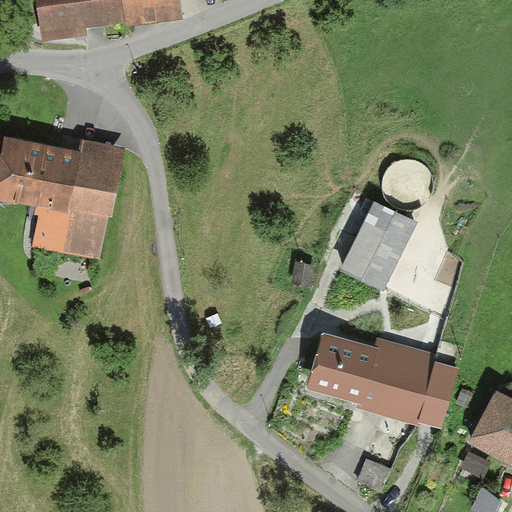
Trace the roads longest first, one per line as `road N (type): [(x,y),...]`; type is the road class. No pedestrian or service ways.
road 1 (residential): [(363,511),(211,396),(187,361),(154,153),(102,58)]
road 2 (unknown): [(249,426),(300,335),(382,302)]
road 3 (residential): [(102,58),(258,0)]
